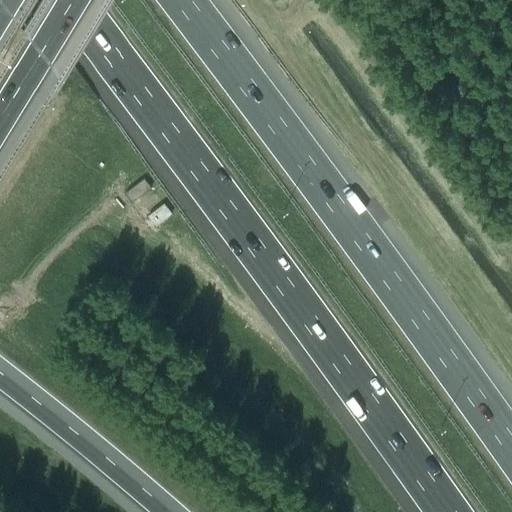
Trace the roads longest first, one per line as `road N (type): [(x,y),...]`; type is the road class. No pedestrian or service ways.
road 1 (motorway): [(59,0),(355,384),(441,511)]
road 2 (motorway): [(511,454),(171,0)]
road 3 (motorway): [(0,382),(164,511)]
road 4 (motorway): [(0,120),(73,0)]
